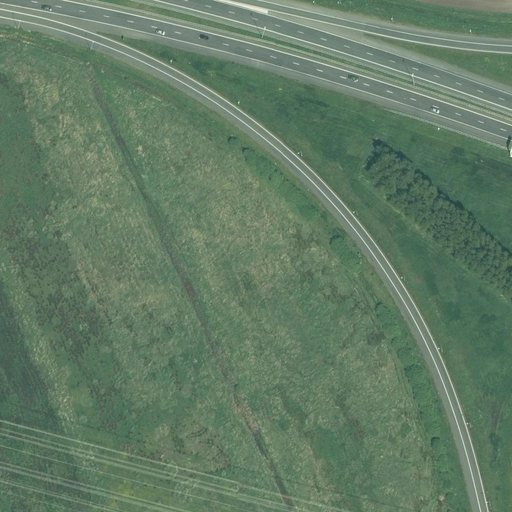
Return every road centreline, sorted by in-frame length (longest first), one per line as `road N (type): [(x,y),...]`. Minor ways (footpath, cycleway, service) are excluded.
road 1 (motorway): [(0,13),(162,71),(258,133),(319,187),(420,330),(452,406),(481,511)]
road 2 (motorway): [(15,0),(294,64),(511,134)]
road 3 (motorway): [(511,103),(177,0)]
road 4 (motorway): [(511,50),(209,0)]
